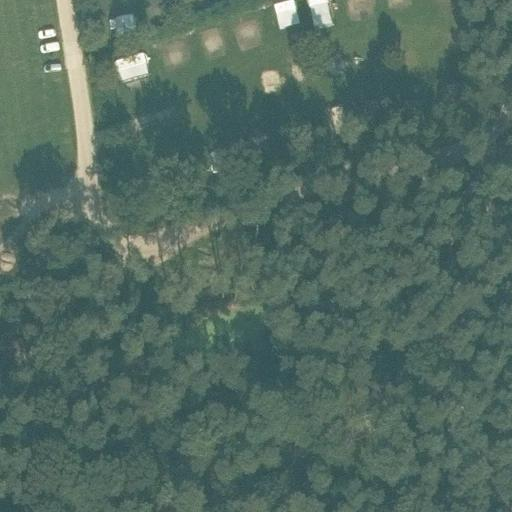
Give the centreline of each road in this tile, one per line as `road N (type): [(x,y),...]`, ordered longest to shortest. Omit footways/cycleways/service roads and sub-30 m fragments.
road 1 (track): [(26,511),(131,427),(60,0)]
road 2 (unknown): [(96,219),(142,238),(170,233),(280,193),(468,146),(511,114)]
